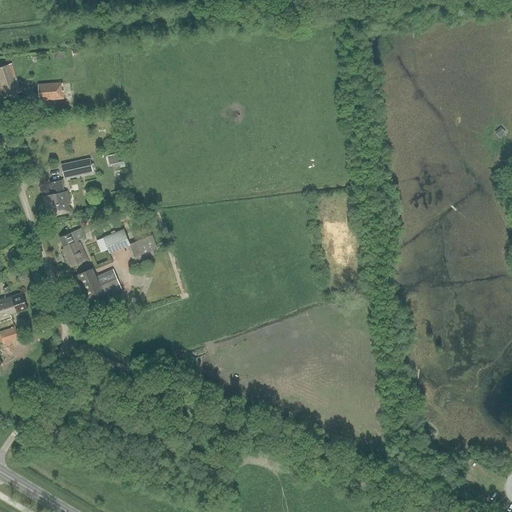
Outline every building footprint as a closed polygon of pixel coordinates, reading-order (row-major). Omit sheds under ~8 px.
[(0,88),(3,97),(20,92),(14,73),(15,72),(13,64),(0,68),(0,75),(2,82),(0,82),(0,88)] [(64,82),(38,84),(40,101),(64,99),(64,91),(62,91),(61,85),(64,85),(64,82)] [(117,154),(108,156),(109,165),(119,163),(117,154)] [(90,158),(62,164),(65,178),(93,172),(90,158)] [(49,216),(73,210),(68,192),(65,192),(62,181),(51,184),(53,194),(44,196),(49,216)] [(88,260),(79,240),(86,237),(82,229),(61,237),(65,248),(63,249),(70,267),(88,260)] [(124,230),(96,241),(101,252),(108,250),(110,253),(127,246),(133,259),(134,259),(136,263),(143,260),(141,255),(158,249),(152,235),(130,244),(124,230)] [(92,269),(73,277),(85,304),(122,289),(113,269),(95,277),(92,269)] [(12,314),(28,309),(22,293),(6,298),(5,296),(0,297),(0,321),(13,317),(12,314)] [(38,314),(21,321),(26,332),(42,323),(38,314)]
